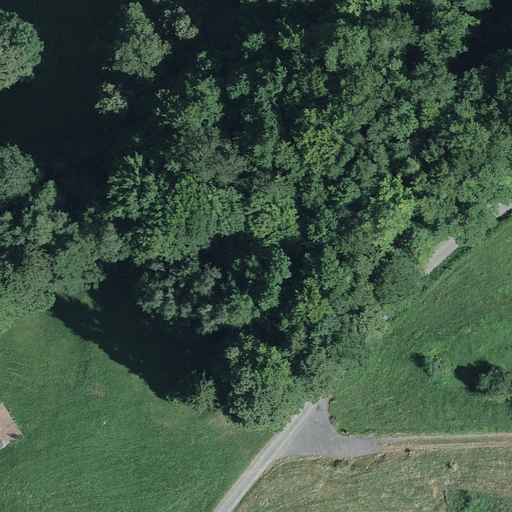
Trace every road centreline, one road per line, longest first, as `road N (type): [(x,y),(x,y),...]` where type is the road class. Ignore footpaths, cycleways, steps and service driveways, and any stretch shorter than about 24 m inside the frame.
road 1 (unclassified): [(511,200),(439,253),(224,511)]
road 2 (track): [(278,446),(511,440)]
